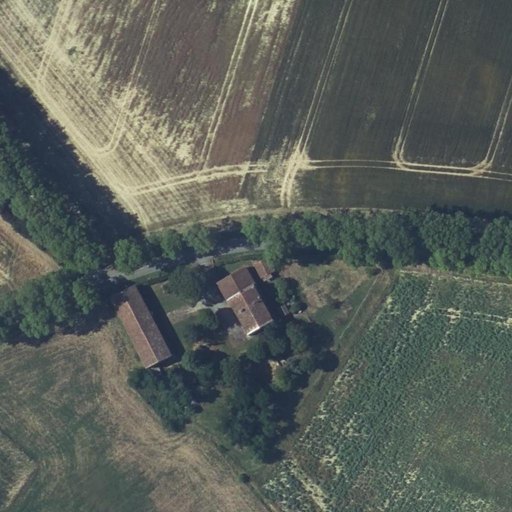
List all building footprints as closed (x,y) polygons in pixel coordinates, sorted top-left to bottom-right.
[(267,259),(255,265),(262,278),(274,272),(267,259)] [(256,286),(247,269),(219,284),(247,338),(274,324),(255,286),(256,286)] [(135,288),(111,300),(121,320),(145,308),(135,288)] [(285,305),(278,309),(283,318),(290,314),(285,305)] [(145,308),(121,320),(138,354),(162,342),(145,308)] [(171,359),(162,342),(138,354),(146,371),(171,359)] [(272,379),(283,368),(271,356),(259,367),(272,379)]
